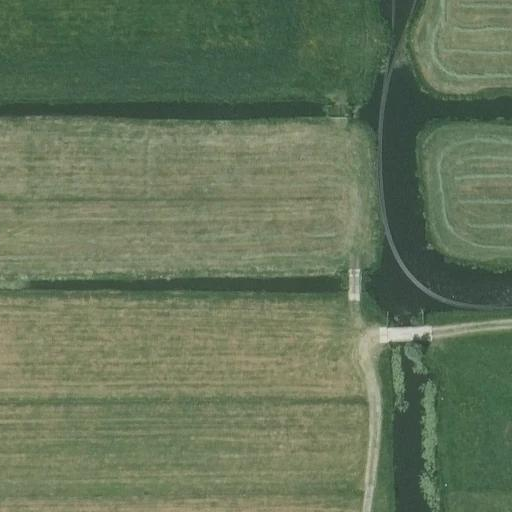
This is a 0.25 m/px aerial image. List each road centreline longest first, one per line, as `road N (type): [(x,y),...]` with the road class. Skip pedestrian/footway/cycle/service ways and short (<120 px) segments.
road 1 (track): [(367,339),(355,314),(338,92),(313,0)]
road 2 (track): [(364,511),(375,425),(367,339),(511,325)]
